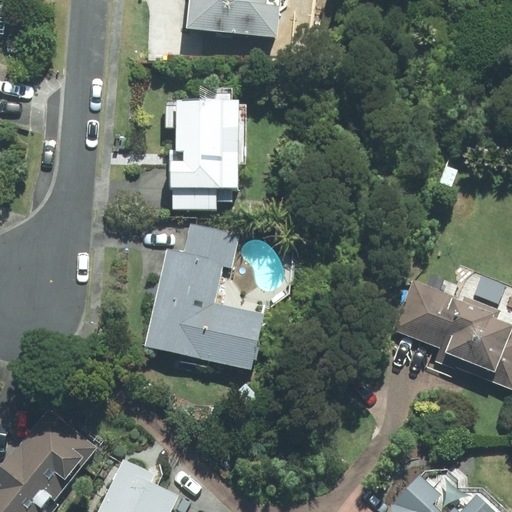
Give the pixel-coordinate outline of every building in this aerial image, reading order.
[(273,13),(274,0),(184,0),(181,37),(270,46),(273,13)] [(232,203),(233,194),(236,194),(235,106),(173,107),(173,168),(164,168),(164,195),(172,194),(173,212),(217,212),(217,204),(232,203)] [(164,253),(141,352),(247,377),(260,319),(212,308),(221,271),(231,273),(238,241),(189,229),(183,258),(164,253)] [(433,362),(511,395),(511,393),(511,332),(495,325),(499,315),(461,299),(459,303),(413,283),(391,334),(437,353),(433,362)] [(0,511),(50,511),(99,449),(50,411),(0,476),(0,511)] [(184,511),(187,505),(157,492),(162,480),(127,466),(107,511),(184,511)] [(443,511),(438,511),(430,503),(439,494),(418,474),(392,502),(392,504),(390,504),(390,511),(491,511),(471,493),(456,510),(450,505),(443,511)]
